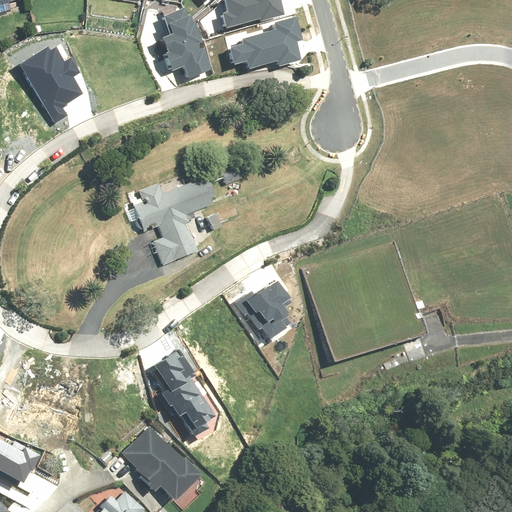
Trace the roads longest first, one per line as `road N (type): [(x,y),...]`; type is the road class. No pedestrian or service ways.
road 1 (residential): [(345,142),(346,175),(314,233),(253,256),(156,326),(83,349),(23,333),(0,306)]
road 2 (residential): [(0,204),(42,153),(100,122),(182,93),(342,69)]
road 3 (residential): [(346,85),(462,52),(511,59)]
